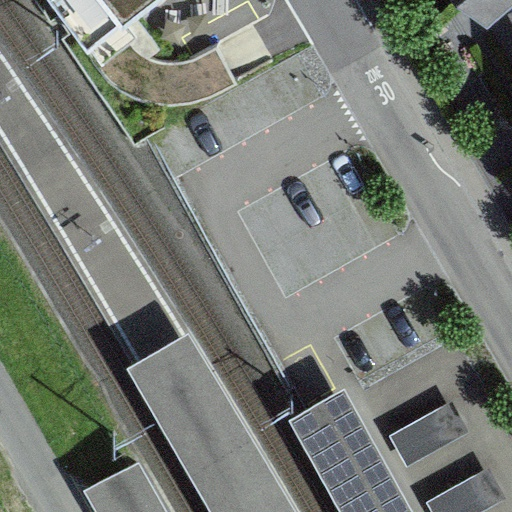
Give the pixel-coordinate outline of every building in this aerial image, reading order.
[(61,0),(86,34),(132,0),(61,0)] [(511,0),(468,0),(487,19),(511,0)] [(292,511),(188,325),(128,360),(212,511),(292,511)] [(419,511),(348,384),(293,415),(348,511),(419,511)] [(452,399),(390,433),(407,464),(469,430),(452,399)] [(172,511),(139,453),(85,483),(101,511),(172,511)] [(489,465),(427,499),(433,511),(477,511),(506,496),(489,465)]
